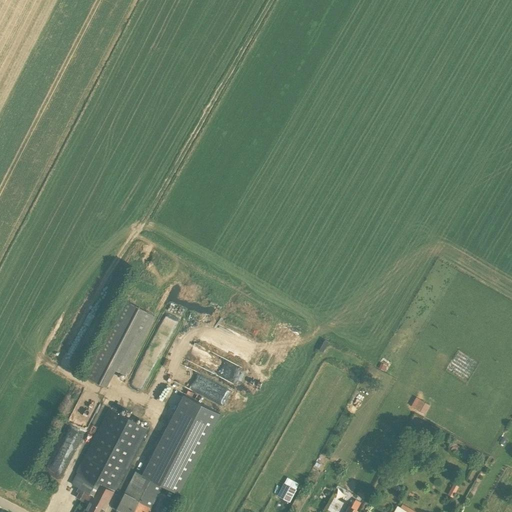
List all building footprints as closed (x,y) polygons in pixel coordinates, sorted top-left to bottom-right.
[(123,300),(84,376),(106,387),(115,370),(124,374),(154,316),(123,300)] [(145,467),(141,474),(163,485),(178,493),(220,413),(184,395),(147,468),(145,467)] [(415,409),(425,414),(431,405),(421,399),(415,409)] [(70,409),(55,446),(76,454),(91,418),(70,409)] [(72,485),(81,490),(77,498),(89,504),(84,511),(102,511),(147,428),(111,409),(72,485)] [(503,437),(500,443),(505,446),(508,440),(503,437)] [(148,511),(163,485),(141,474),(136,472),(117,508),(118,509),(116,511),(148,511)] [(288,478),(285,483),(293,488),(296,489),(299,484),(288,478)] [(299,511),(314,484),(306,480),(291,509),(296,511),(299,511)] [(290,502),(296,490),(285,483),(278,495),(290,502)] [(454,484),(448,494),(453,497),(458,487),(454,484)] [(359,505),(363,498),(365,494),(359,491),(354,502),(359,505)]
